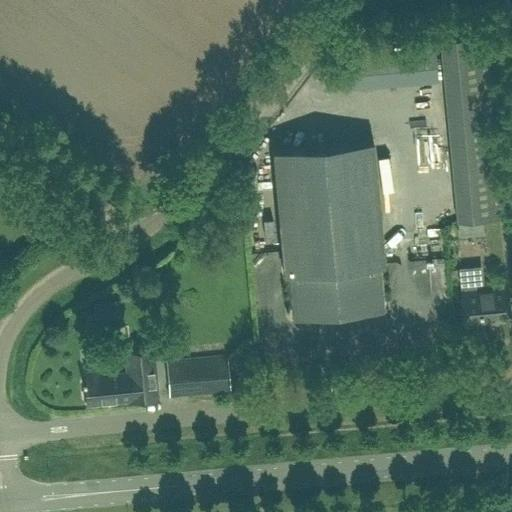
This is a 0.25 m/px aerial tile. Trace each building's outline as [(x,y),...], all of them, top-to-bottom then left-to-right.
[(439,39),(456,219),(506,214),(506,216),(511,215),(511,184),(503,185),(488,34),(439,39)] [(373,141),(271,150),(282,272),(287,271),(291,312),(383,304),(379,263),(384,263),(373,141)] [(432,147),(413,145),(411,158),(430,160),(432,147)] [(480,266),(458,268),(460,286),(464,286),(465,290),(461,290),(464,325),(482,323),(482,321),(508,318),(505,286),(478,289),(477,285),(481,284),(480,266)] [(83,365),(82,365),(84,380),(81,380),(81,384),(84,383),(85,390),(82,392),(83,399),(86,400),(86,404),(156,397),(152,349),(125,352),(127,372),(103,374),(102,370),(84,371),(83,365)] [(169,395),(228,390),(225,354),(165,359),(169,395)]
